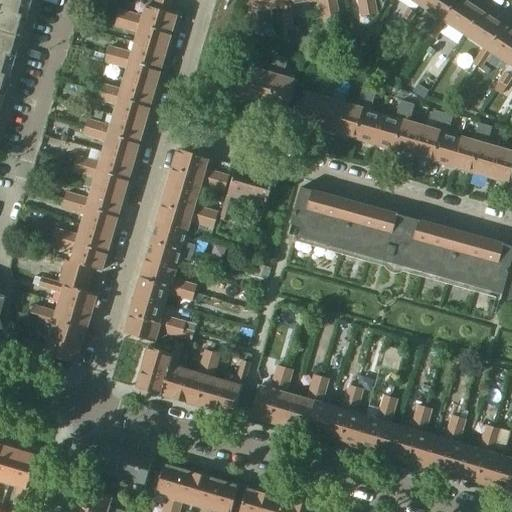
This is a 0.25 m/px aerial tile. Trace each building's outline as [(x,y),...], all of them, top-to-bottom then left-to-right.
[(27,18),(32,0),(0,0),(0,32),(16,37),(22,17),(27,18)] [(169,0),(148,0),(146,6),(170,13),(173,1),(169,0)] [(259,10),(272,7),(270,0),(249,0),(251,11),(247,27),(254,26),(256,36),(264,34),(259,10)] [(292,17),(288,0),(270,0),(272,7),(281,6),(286,30),(287,30),(289,48),(297,46),(292,17)] [(308,0),(288,0),(292,17),(299,15),(297,3),(308,1),(308,0)] [(326,0),(308,0),(308,1),(312,0),(319,0),(324,24),(331,23),(326,0)] [(326,0),(331,23),(339,21),(335,0),(326,0)] [(365,0),(358,0),(361,17),(368,16),(365,0)] [(365,0),(368,16),(376,15),(373,0),(365,0)] [(455,0),(423,0),(420,5),(439,18),(428,35),(431,37),(455,0)] [(479,13),(460,0),(455,0),(431,37),(434,39),(446,22),(465,35),(479,13)] [(170,13),(146,6),(143,17),(119,11),(117,18),(170,34),(175,15),(170,13)] [(409,22),(415,14),(409,9),(402,18),(409,22)] [(502,27),(479,13),(465,35),(484,47),(473,65),(476,67),(502,27)] [(170,34),(117,18),(115,25),(139,33),(136,43),(165,52),(170,34)] [(511,61),(511,34),(502,27),(476,67),(479,69),(491,52),(510,64),(511,61)] [(10,78),(16,58),(16,56),(11,55),(16,37),(0,32),(0,93),(5,77),(10,78)] [(297,38),(299,51),(306,49),(304,37),(297,38)] [(165,52),(136,43),(132,54),(108,47),(106,55),(159,70),(165,52)] [(227,94),(247,99),(255,70),(243,67),(248,49),(241,47),(227,94)] [(159,70),(106,55),(104,62),(128,69),(125,80),(154,88),(159,70)] [(268,74),(255,70),(247,99),(266,105),(280,58),(274,56),(268,74)] [(287,60),(280,58),(266,105),(287,111),(295,82),(281,78),(287,60)] [(506,86),(511,77),(505,73),(499,82),(506,86)] [(296,122),(315,128),(329,80),(323,78),(317,97),(304,93),(296,122)] [(148,107),(154,88),(125,80),(122,91),(98,84),(98,83),(88,80),(86,89),(95,92),(148,107)] [(329,80),(315,128),(335,133),(343,104),(331,101),(336,82),(329,80)] [(417,85),(413,91),(423,97),(427,92),(417,85)] [(356,108),(343,104),(335,133),(354,139),(366,100),(369,92),(362,90),(356,108)] [(143,125),(148,107),(95,92),(93,99),(117,106),(114,116),(143,125)] [(368,100),(366,100),(354,139),(373,144),(382,116),(369,112),(372,102),(376,103),(378,95),(370,92),(368,100)] [(462,96),(458,105),(470,109),(473,100),(462,96)] [(395,120),(382,116),(373,144),(393,150),(407,103),(397,100),(394,108),(398,109),(395,120)] [(407,103),(393,150),(412,156),(421,127),(408,124),(414,105),(407,103)] [(432,161),(445,114),(434,111),(431,113),(429,120),(436,122),(434,131),(421,127),(412,156),(432,161)] [(451,167),(459,138),(447,135),(452,116),(445,114),(432,161),(451,167)] [(143,125),(114,116),(111,127),(87,120),(84,128),(138,144),(143,125)] [(473,142),(459,138),(451,167),(470,173),(484,126),(478,124),(473,142)] [(484,126),(470,173),(490,178),(498,150),(486,146),(491,128),(484,126)] [(138,144),(84,128),(82,135),(107,142),(104,152),(133,161),(138,144)] [(178,150),(172,169),(226,185),(228,177),(204,170),(207,158),(178,150)] [(511,153),(511,154),(498,150),(490,178),(510,184),(511,178),(511,153)] [(133,161),(104,152),(100,164),(76,157),(74,164),(127,179),(133,161)] [(41,157),(39,164),(47,166),(49,159),(41,157)] [(127,179),(74,164),(72,172),(96,179),(93,189),(122,198),(127,179)] [(234,197),(244,200),(253,171),(235,166),(220,220),(227,222),(234,197)] [(226,185),(172,169),(167,188),(196,196),(199,185),(224,192),(226,185)] [(274,177),(253,171),(244,200),(256,204),(249,228),(257,231),(274,177)] [(196,196),(167,188),(161,206),(215,221),(217,213),(193,206),(196,196)] [(511,256),(511,247),(300,188),(290,224),(301,227),(298,238),(384,262),(385,266),(387,269),(390,272),(395,273),(398,273),(402,271),(405,268),(488,291),(487,296),(500,300),(511,256)] [(122,198),(93,189),(90,200),(66,193),(63,201),(117,216),(122,198)] [(117,216),(63,201),(61,208),(85,215),(82,226),(111,234),(117,216)] [(215,221),(161,206),(156,224),(186,232),(189,221),(213,228),(215,221)] [(186,232),(156,224),(151,241),(193,254),(195,246),(183,242),(186,232)] [(111,234),(82,226),(79,237),(55,229),(53,237),(106,253),(111,234)] [(106,253),(53,237),(50,244),(74,252),(71,263),(94,270),(100,271),(106,253)] [(193,254),(151,241),(145,260),(175,269),(178,258),(190,261),(193,254)] [(175,269),(145,260),(140,278),(194,294),(196,286),(172,279),(175,269)] [(94,270),(71,263),(65,261),(58,284),(87,292),(88,292),(94,270)] [(260,266),(258,273),(268,275),(270,269),(260,266)] [(268,275),(258,273),(256,280),(266,282),(268,275)] [(87,292),(58,284),(41,278),(38,286),(63,293),(59,304),(90,313),(96,294),(88,292),(87,292)] [(194,294),(140,278),(135,296),(164,305),(167,294),(192,301),(194,294)] [(164,305),(135,296),(129,315),(130,315),(183,330),(185,323),(161,316),(164,305)] [(90,313),(59,304),(57,313),(33,306),(30,313),(39,316),(85,330),(90,313)] [(17,312),(14,321),(26,324),(28,316),(17,312)] [(183,330),(130,315),(124,334),(153,342),(157,331),(191,341),(193,333),(183,330)] [(85,330),(39,316),(37,323),(53,327),(49,338),(80,347),(85,330)] [(80,347),(49,338),(46,348),(22,341),(20,348),(75,364),(80,347)] [(177,401),(186,369),(176,366),(179,356),(183,344),(175,342),(173,347),(159,395),(177,401)] [(135,388),(159,395),(173,347),(164,345),(162,351),(147,347),(135,388)] [(386,347),(380,366),(397,371),(403,352),(386,347)] [(196,406),(212,353),(205,350),(201,362),(198,373),(186,369),(177,401),(196,406)] [(214,411),(223,380),(213,377),(216,367),(219,355),(212,353),(196,406),(214,411)] [(234,417),(249,364),(242,361),(238,373),(235,384),(223,380),(214,411),(234,417)] [(250,416),(268,422),(284,368),(277,366),(270,390),(259,387),(250,416)] [(284,368),(268,422),(286,427),(295,398),(285,395),(292,370),(284,368)] [(428,369),(426,376),(433,378),(435,371),(428,369)] [(306,401),(295,398),(286,427),(305,432),(321,377),(314,375),(306,401)] [(321,377),(305,432),(322,437),(331,407),(321,404),(328,379),(321,377)] [(342,410),(331,407),(322,437),(339,442),(355,387),(349,386),(342,410)] [(373,452),(389,397),(390,397),(392,388),(386,386),(376,420),(365,417),(356,447),(373,452)] [(355,387),(339,442),(356,447),(365,417),(355,414),(362,389),(355,387)] [(391,458),(400,427),(389,424),(396,399),(390,397),(389,397),(373,452),(391,458)] [(410,430),(400,427),(391,458),(408,463),(424,407),(417,406),(410,430)] [(424,407),(408,463),(425,468),(434,437),(424,434),(431,409),(424,407)] [(444,440),(434,437),(425,468),(442,473),(458,417),(451,416),(444,440)] [(458,417),(442,473),(459,478),(468,447),(458,444),(465,419),(458,417)] [(479,450),(468,447),(459,478),(476,483),(492,427),(486,426),(479,450)] [(492,427),(476,483),(493,488),(502,457),(492,454),(499,430),(492,427)] [(145,486),(153,457),(103,442),(95,471),(109,475),(106,482),(129,489),(131,482),(145,486)] [(18,453),(1,448),(0,451),(0,480),(9,483),(18,453)] [(20,511),(36,458),(18,453),(9,483),(19,486),(12,511),(20,511)] [(511,459),(502,457),(493,488),(511,493),(511,489),(511,459)] [(162,511),(170,511),(183,470),(164,464),(161,475),(155,473),(150,492),(167,497),(162,511)] [(201,475),(183,470),(170,511),(178,511),(182,501),(193,504),(201,475)] [(210,511),(220,480),(201,475),(193,504),(203,507),(201,511),(210,511)] [(97,492),(100,480),(93,477),(89,490),(97,492)] [(230,511),(238,486),(220,480),(210,511),(218,511),(219,511),(230,511)] [(80,487),(74,506),(95,511),(123,511),(107,507),(111,496),(97,492),(89,490),(80,487)] [(258,511),(264,493),(246,488),(239,511),(258,511)] [(279,511),(283,499),(264,493),(258,511),(279,511)] [(299,511),(302,504),(283,499),(279,511),(299,511)]
